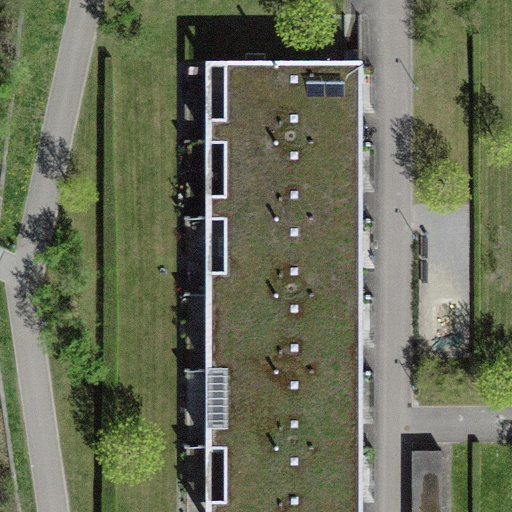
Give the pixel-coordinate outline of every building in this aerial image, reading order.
[(222,141),(359,141),(359,63),(222,63),(222,141)] [(222,217),(358,217),(359,141),(222,141),(222,217)] [(358,217),(222,217),(222,295),(358,295),(358,217)] [(358,295),(222,295),(222,370),(358,370),(358,295)] [(222,445),(358,445),(358,370),(222,370),(222,445)] [(358,511),(358,445),(222,445),(221,511),(358,511)]
